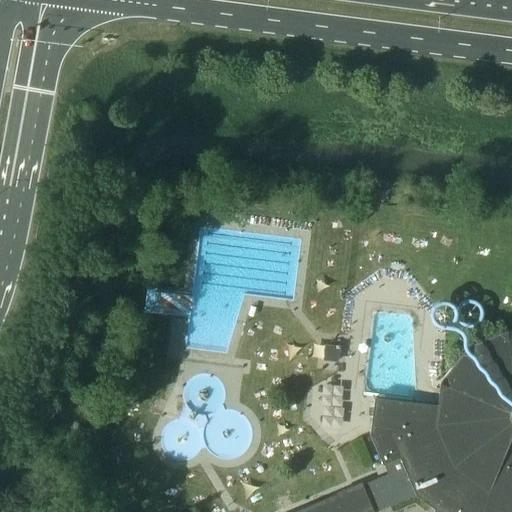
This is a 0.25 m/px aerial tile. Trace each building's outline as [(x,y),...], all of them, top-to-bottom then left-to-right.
[(470,273),(511,274),(511,246),(471,245),(470,273)] [(511,511),(511,330),(508,330),(473,344),(467,348),(463,352),(441,382),(438,405),(375,397),(370,434),(383,465),(400,458),(416,495),(435,509),(433,511),(511,511)] [(327,346),(326,358),(338,360),(339,348),(327,346)] [(395,486),(365,499),(370,511),(375,511),(401,501),(395,486)] [(348,511),(341,494),(298,511),(348,511)]
